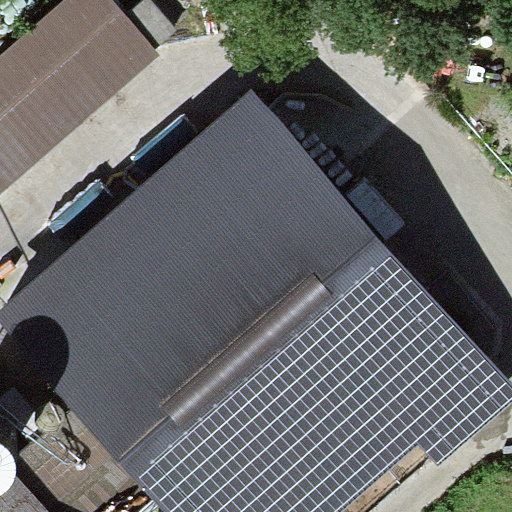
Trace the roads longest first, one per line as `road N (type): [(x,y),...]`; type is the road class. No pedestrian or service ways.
road 1 (track): [(0,237),(57,172),(198,71),(257,44),(323,57),(511,265)]
road 2 (track): [(511,416),(401,511)]
